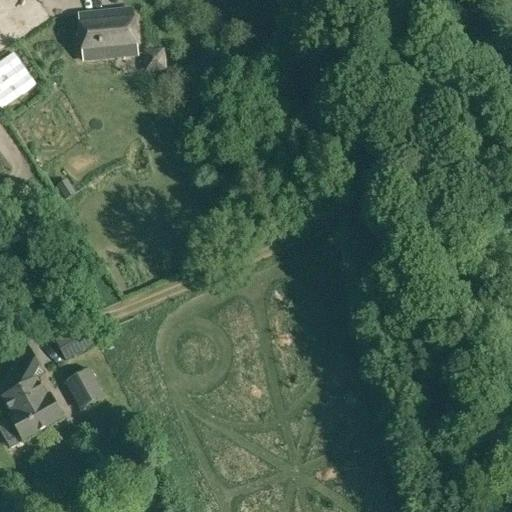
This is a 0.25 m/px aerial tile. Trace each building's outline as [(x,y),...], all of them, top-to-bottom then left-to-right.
[(77,13),(82,58),(136,52),(132,8),(77,13)] [(66,181),(56,187),(65,201),(75,194),(66,181)] [(66,362),(87,350),(94,347),(85,331),(83,327),(55,342),(66,362)] [(17,345),(0,380),(0,399),(35,379),(37,377),(17,345)] [(62,378),(77,403),(100,389),(84,364),(62,378)] [(0,423),(0,430),(11,450),(63,418),(47,393),(44,394),(35,379),(4,397),(15,415),(0,423)]
